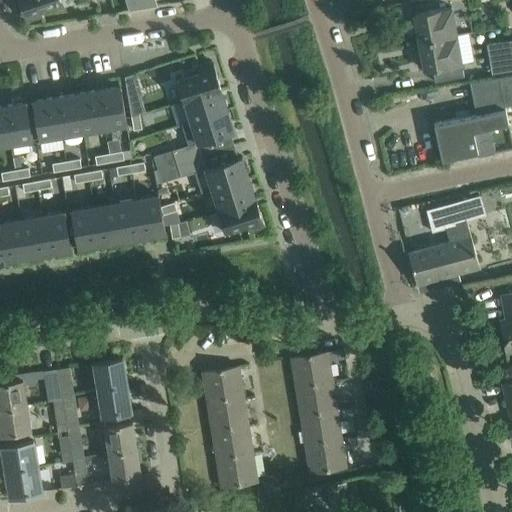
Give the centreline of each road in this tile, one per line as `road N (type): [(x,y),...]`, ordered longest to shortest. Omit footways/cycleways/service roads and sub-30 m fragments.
road 1 (residential): [(234,15),(332,327)]
road 2 (residential): [(31,511),(147,493),(167,477),(145,323)]
road 3 (residential): [(500,511),(454,326),(431,309),(402,315)]
road 4 (residential): [(3,55),(234,15)]
road 5 (residential): [(368,195),(312,0)]
road 6 (residential): [(145,323),(214,311),(281,332),(332,327)]
road 7 (residential): [(0,348),(145,323)]
road 8 (residential): [(511,167),(368,195)]
road 9 (residential): [(346,325),(370,460)]
road 10 (residential): [(402,315),(368,195)]
